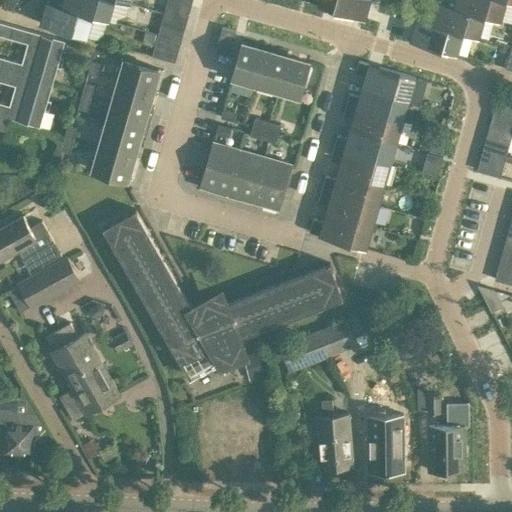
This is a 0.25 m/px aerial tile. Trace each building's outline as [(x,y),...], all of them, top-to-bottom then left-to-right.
[(88,37),(94,16),(95,15),(63,6),(63,5),(47,0),(41,23),(88,37)] [(64,0),(63,5),(63,6),(95,15),(94,16),(110,21),(115,0),(64,0)] [(163,0),(168,1),(168,2),(179,6),(176,14),(188,18),(193,0),(163,0)] [(320,0),(318,6),(365,19),(370,0),(320,0)] [(508,1),(507,0),(455,0),(454,6),(454,7),(486,16),(486,17),(502,21),(508,1)] [(486,16),(454,7),(454,6),(439,1),(432,22),(432,23),(465,33),(465,34),(480,38),(486,17),(486,16)] [(161,23),(185,30),(188,18),(176,14),(179,6),(168,2),(161,23)] [(417,18),(410,40),(459,54),(465,34),(465,33),(432,23),(432,22),(417,18)] [(185,30),(161,23),(159,33),(169,37),(167,47),(179,50),(185,30)] [(61,58),(65,41),(7,24),(4,36),(29,44),(26,54),(62,64),(64,59),(61,58)] [(229,55),(236,31),(221,27),(215,51),(229,55)] [(146,30),(139,28),(137,33),(145,35),(143,43),(155,46),(152,55),(175,62),(179,50),(167,47),(169,37),(159,33),(158,35),(146,31),(146,30)] [(232,75),(255,82),(265,48),(242,42),(232,75)] [(255,82),(277,88),(287,54),(265,48),(255,82)] [(0,68),(53,84),(58,67),(61,68),(62,64),(26,54),(23,64),(0,56),(0,68)] [(309,61),(287,54),(277,88),(300,95),(309,61)] [(116,81),(150,90),(156,68),(122,59),(116,81)] [(91,60),(88,73),(96,75),(100,62),(91,60)] [(359,60),(355,72),(365,75),(368,63),(359,60)] [(415,95),(412,94),(417,78),(385,68),(371,64),(364,86),(413,101),(415,95)] [(50,106),(52,101),(48,100),(53,84),(0,68),(0,81),(17,87),(14,96),(50,106)] [(110,104),(144,112),(150,90),(116,81),(110,104)] [(91,97),(94,84),(85,82),(82,94),(91,97)] [(358,107),(404,121),(409,104),(412,104),(413,101),(364,86),(358,107)] [(359,95),(349,92),(346,103),(356,106),(359,95)] [(91,97),(82,94),(78,107),(87,110),(91,97)] [(14,96),(12,105),(0,101),(0,115),(10,118),(41,127),(46,109),(49,110),(50,106),(14,96)] [(352,117),(356,106),(346,103),(343,114),(352,117)] [(104,126),(138,135),(144,112),(110,104),(104,126)] [(504,119),(511,120),(511,109),(496,105),(490,127),(501,130),(504,119)] [(352,129),(362,132),(401,143),(402,137),(400,136),(404,121),(358,107),(352,129)] [(236,111),(223,108),(221,117),(233,120),(236,111)] [(0,115),(0,116),(0,128),(6,131),(10,118),(0,115)] [(268,120),(255,116),(252,126),(265,129),(268,120)] [(501,130),(490,127),(487,137),(509,144),(511,134),(511,120),(504,119),(501,130)] [(281,124),(268,120),(265,129),(278,133),(281,124)] [(219,123),(216,132),(229,136),(232,127),(219,123)] [(73,139),(77,126),(67,124),(64,137),(73,139)] [(99,148),(132,157),(138,135),(104,126),(99,148)] [(250,135),(263,138),(265,129),(252,126),(250,135)] [(265,129),(263,138),(276,142),(278,133),(265,129)] [(345,150),(392,163),(397,146),(400,147),(401,143),(362,132),(352,129),(345,150)] [(432,174),(442,133),(428,129),(417,170),(432,174)] [(347,137),(337,134),(334,145),(343,148),(347,137)] [(73,139),(64,137),(61,150),(70,152),(73,139)] [(495,151),(506,154),(509,144),(487,137),(481,158),(492,162),(495,151)] [(227,192),(239,149),(213,142),(201,184),(227,192)] [(340,159),(343,148),(334,145),(331,156),(340,159)] [(93,171),(126,180),(132,157),(99,148),(93,171)] [(253,199),(265,156),(239,149),(227,192),(253,199)] [(339,171),(350,174),(389,185),(390,180),(387,179),(392,163),(345,150),(339,171)] [(492,162),(481,158),(478,169),(500,176),(505,161),(506,155),(506,154),(495,151),(492,162)] [(253,199),(279,207),(291,164),(265,156),(253,199)] [(333,191),(379,204),(384,189),(387,189),(389,185),(350,174),(339,171),(333,191)] [(335,178),(326,175),(322,186),(332,188),(335,178)] [(329,199),(332,188),(322,186),(319,197),(329,199)] [(327,212),(377,227),(378,222),(374,221),(379,204),(333,191),(327,212)] [(195,316),(135,211),(137,210),(135,208),(103,227),(104,229),(106,228),(190,375),(229,352),(225,340),(340,296),(341,298),(343,297),(330,262),(328,263),(328,265),(195,316)] [(375,232),(377,227),(327,212),(320,235),(366,248),(372,231),(375,232)] [(0,254),(1,257),(17,248),(31,272),(62,255),(55,241),(43,220),(31,227),(24,215),(0,228),(0,254)] [(313,218),(310,229),(319,232),(323,221),(313,218)] [(511,237),(507,236),(499,264),(510,267),(511,259),(511,237)] [(68,256),(54,263),(68,288),(81,280),(68,256)] [(511,259),(510,267),(499,264),(495,279),(511,284),(511,259)] [(54,263),(33,275),(46,300),(68,288),(54,263)] [(46,300),(33,275),(18,283),(19,285),(30,305),(31,308),(46,300)] [(494,289),(478,285),(491,311),(502,305),(494,289)] [(103,307),(101,304),(96,302),(90,305),(88,310),(90,313),(95,315),(101,312),(103,307)] [(346,318),(314,330),(324,358),(356,346),(346,318)] [(69,340),(94,383),(109,374),(85,331),(78,335),(71,322),(62,327),(69,340)] [(94,383),(69,340),(62,327),(47,335),(54,349),(53,349),(75,388),(77,392),(94,383)] [(118,351),(134,343),(127,330),(111,338),(118,351)] [(314,330),(280,343),(290,371),(324,358),(314,330)] [(247,354),(253,377),(270,373),(265,350),(247,354)] [(109,374),(94,383),(77,392),(75,388),(61,396),(74,419),(120,394),(109,374)] [(428,413),(442,412),(442,392),(428,392),(428,388),(418,388),(418,410),(428,409),(428,413)] [(350,413),(334,414),(333,398),(322,399),(323,415),(318,415),(322,468),(354,465),(350,413)] [(34,452),(35,423),(27,423),(27,412),(8,412),(8,423),(7,423),(6,451),(34,452)] [(369,471),(405,470),(405,414),(368,414),(369,471)] [(430,470),(466,469),(466,425),(429,425),(430,470)] [(83,444),(90,457),(99,452),(91,439),(83,444)]
